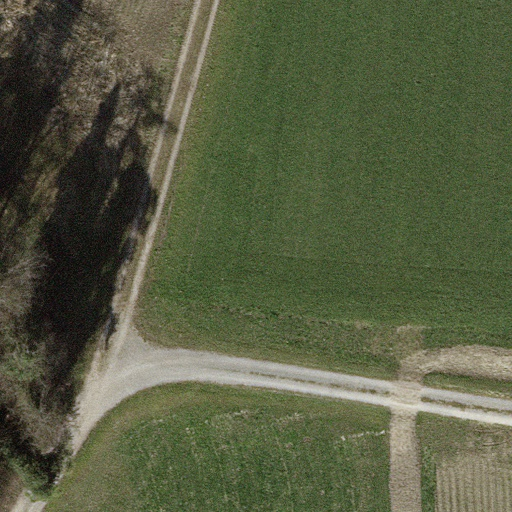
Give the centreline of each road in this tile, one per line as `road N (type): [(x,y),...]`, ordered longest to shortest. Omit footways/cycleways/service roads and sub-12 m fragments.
road 1 (track): [(105,373),(234,366),(511,409)]
road 2 (track): [(105,373),(212,0)]
road 3 (track): [(0,244),(105,373)]
road 4 (track): [(105,373),(27,511)]
